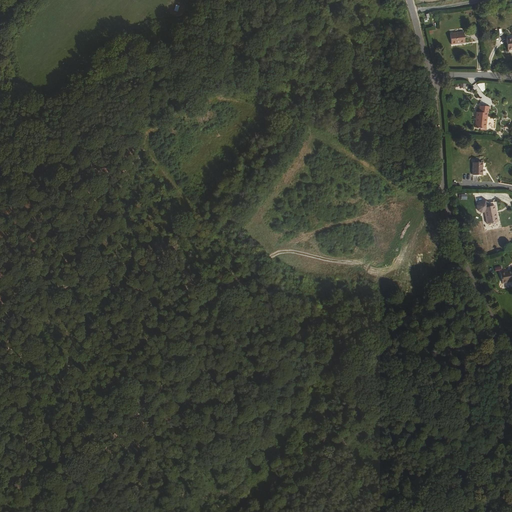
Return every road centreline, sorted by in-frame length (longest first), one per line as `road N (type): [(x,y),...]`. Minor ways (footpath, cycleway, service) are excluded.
road 1 (track): [(29,511),(27,433),(7,319),(21,278),(61,224),(0,204)]
road 2 (unclassified): [(511,357),(466,265),(442,184),(431,75)]
road 3 (unclassified): [(416,511),(511,420)]
